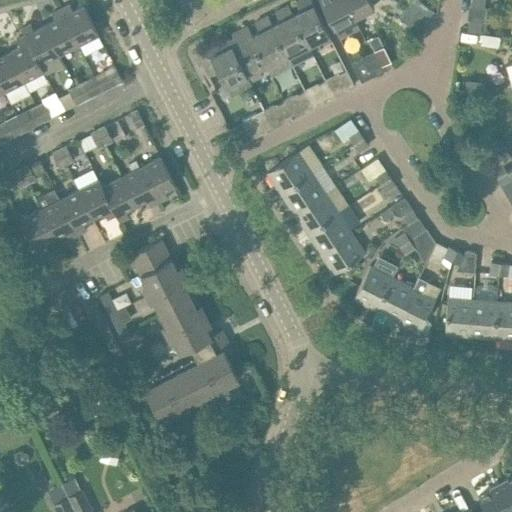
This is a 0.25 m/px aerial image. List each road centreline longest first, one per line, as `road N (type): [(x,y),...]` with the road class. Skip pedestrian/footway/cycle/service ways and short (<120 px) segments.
road 1 (unclassified): [(303,376),(298,350),(140,34)]
road 2 (unclassified): [(303,376),(511,390)]
road 3 (unclassified): [(261,511),(303,376)]
road 4 (residential): [(398,511),(511,444)]
